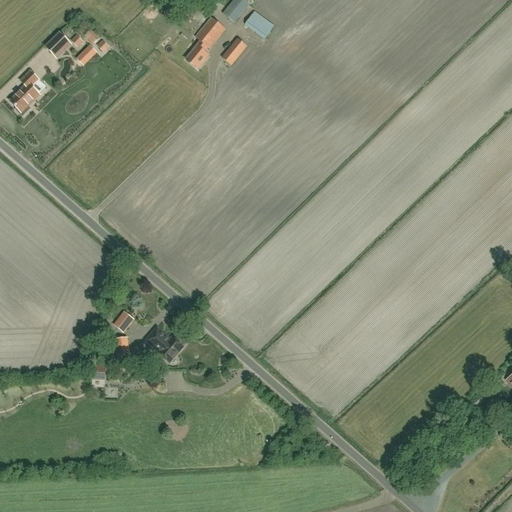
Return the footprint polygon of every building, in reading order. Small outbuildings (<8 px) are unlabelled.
[(234,23),(249,5),(243,0),(234,0),(223,15),(234,23)] [(264,40),(274,27),(254,13),(245,26),(264,40)] [(209,49),(225,30),(211,19),(196,38),(201,42),(186,60),(198,69),(208,56),(204,53),(208,48),(209,49)] [(70,45),(60,34),(46,48),(56,58),(70,45)] [(77,47),(82,42),(77,37),(72,41),(77,47)] [(222,58),(231,66),(246,47),(237,40),(222,58)] [(103,52),(108,47),(103,42),(98,47),(103,52)] [(81,55),(88,62),(97,53),(90,46),(81,55)] [(30,109),(28,106),(39,95),(31,88),(38,81),(30,73),(21,82),(26,87),(10,102),(17,108),(16,109),(16,111),(22,117),(30,109)] [(250,94),(246,100),(252,104),(256,98),(250,94)] [(123,333),(133,320),(125,314),(115,326),(123,333)] [(173,338),(171,341),(157,329),(146,342),(160,353),(159,354),(169,364),(183,347),(179,344),(179,342),(176,339),(174,339),(173,338)] [(126,339),(117,340),(120,359),(129,358),(126,339)] [(130,361),(119,362),(120,370),(131,369),(130,361)] [(106,378),(106,364),(91,364),(91,378),(106,378)]
